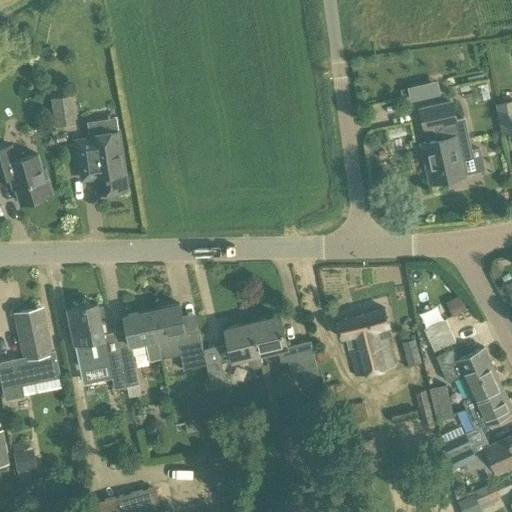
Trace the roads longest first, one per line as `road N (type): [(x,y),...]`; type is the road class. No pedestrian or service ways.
road 1 (tertiary): [(0,255),(361,246)]
road 2 (unclassified): [(361,246),(328,0)]
